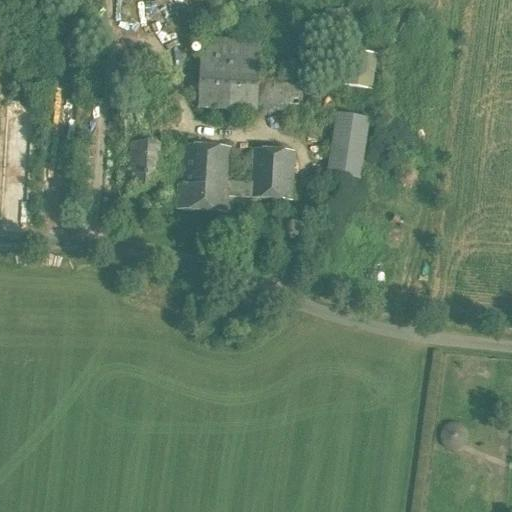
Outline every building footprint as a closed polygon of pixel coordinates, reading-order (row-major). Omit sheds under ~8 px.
[(0,45),(40,46),(40,22),(40,7),(0,6),(0,22),(0,45)] [(257,75),(259,42),(200,39),(196,110),(255,113),(302,112),(302,75),(257,75)] [(373,91),(378,56),(347,52),(342,87),(373,91)] [(360,181),(369,119),(335,114),(327,176),(360,181)] [(161,185),(163,146),(132,144),(130,183),(161,185)] [(225,197),(227,183),(228,150),(182,148),(180,187),(176,187),(175,210),(224,213),(225,197)] [(227,183),(225,197),(289,201),(292,154),(251,152),(250,184),(227,183)]
